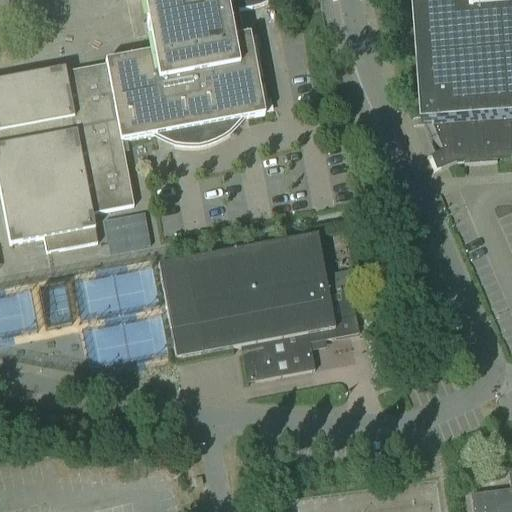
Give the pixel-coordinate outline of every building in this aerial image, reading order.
[(64,71),(0,82),(0,202),(8,248),(42,241),(45,256),(96,246),(91,217),(132,209),(120,144),(168,135),(170,146),(181,148),(190,148),(198,148),(206,146),(214,143),(221,139),(228,135),(239,122),(263,118),(251,53),(248,37),(242,38),(237,14),(251,11),(259,9),(267,5),(274,1),(274,0),(141,0),(151,55),(104,64),(105,68),(64,75),(64,71)] [(511,0),(413,0),(423,127),(441,171),(455,164),(464,164),(464,167),(465,167),(497,164),(497,162),(511,161),(511,163),(511,0)] [(251,53),(260,51),(257,35),(248,37),(251,53)] [(143,216),(103,223),(109,256),(149,248),(143,216)] [(315,237),(156,267),(174,362),(239,350),(245,386),(313,373),(308,346),(357,337),(348,288),(326,292),(315,237)] [(345,277),(361,275),(359,260),(344,262),(345,277)] [(361,340),(319,347),(323,374),(366,367),(361,340)] [(509,492),(469,497),(471,511),(511,511),(511,475),(507,476),(509,492)]
